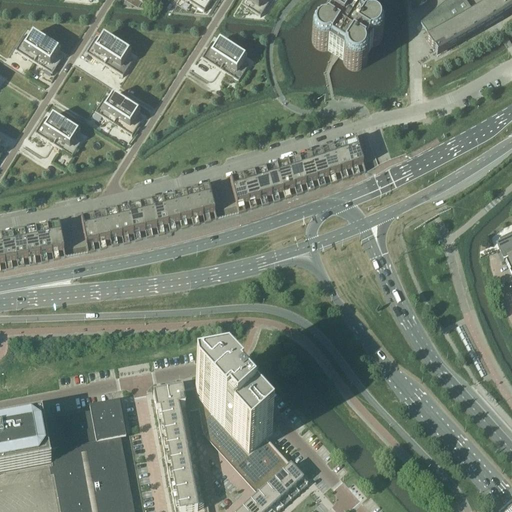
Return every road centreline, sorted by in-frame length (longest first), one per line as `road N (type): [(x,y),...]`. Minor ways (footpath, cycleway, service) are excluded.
road 1 (residential): [(108,200),(434,105),(511,64)]
road 2 (secondary): [(323,205),(202,245),(0,286)]
road 3 (tertiary): [(326,279),(377,358),(511,509)]
road 4 (secondary): [(0,305),(275,255)]
road 5 (residential): [(349,496),(231,369),(137,381)]
road 6 (tertiary): [(511,451),(421,344),(381,255)]
road 7 (residential): [(108,200),(229,0)]
road 8 (residential): [(0,175),(112,0)]
road 9 (secondary): [(511,114),(339,199)]
road 10 (secondary): [(384,215),(511,143)]
road 11 (residential): [(137,381),(0,407)]
road 12 (residential): [(137,381),(160,511)]
